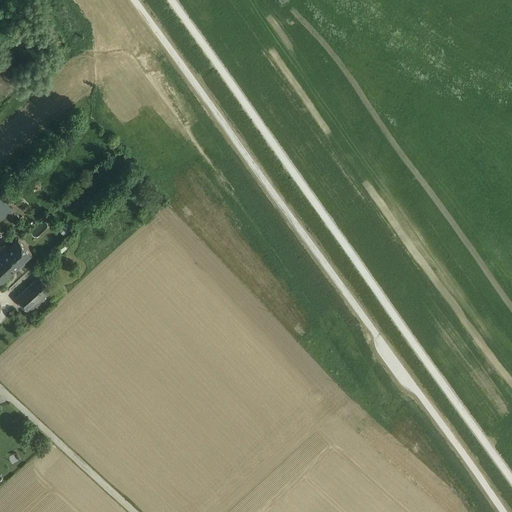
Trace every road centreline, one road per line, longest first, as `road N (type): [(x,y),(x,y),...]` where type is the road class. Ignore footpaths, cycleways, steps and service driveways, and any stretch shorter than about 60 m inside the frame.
road 1 (track): [(133,0),(505,511)]
road 2 (track): [(172,0),(511,472)]
road 3 (residential): [(121,500),(0,388)]
